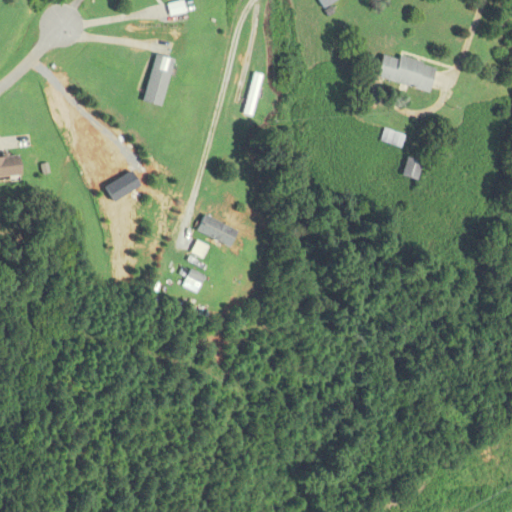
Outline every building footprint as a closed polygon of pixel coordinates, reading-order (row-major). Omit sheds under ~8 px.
[(333,0),(313,0),(319,9),(333,0)] [(431,66),(395,56),(394,59),(377,54),(370,78),(423,93),(431,66)] [(138,102),(157,107),(169,59),(150,55),(138,102)] [(259,76),(251,74),(238,114),(246,116),(259,76)] [(397,148),(400,135),(380,130),(376,142),(397,148)] [(0,177),(15,177),(13,157),(0,157),(0,177)] [(410,181),(415,163),(401,159),(396,177),(410,181)] [(236,243),(198,222),(194,230),(231,251),(236,243)]
